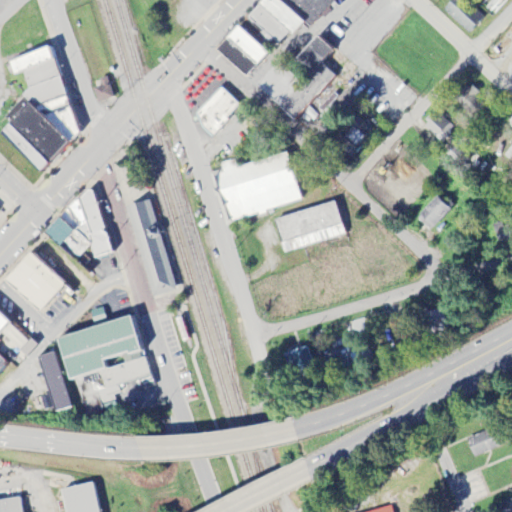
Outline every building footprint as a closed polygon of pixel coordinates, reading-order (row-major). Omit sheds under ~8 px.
[(222,51),(268,0),(335,0),(312,25),(306,22),(294,36),(290,32),(249,75),(222,51)] [(452,0),(442,12),(468,35),(482,20),(459,0),(452,0)] [(261,85),(288,56),(297,64),(321,37),(336,51),(322,66),(334,77),(297,118),(261,85)] [(43,174),(81,134),(51,48),(12,62),(16,75),(23,73),(28,89),(3,116),(11,123),(1,133),(43,174)] [(108,77),(114,97),(99,102),(95,88),(103,86),(100,79),(108,77)] [(470,116),(484,102),(467,85),(453,100),(470,116)] [(223,89),(240,105),(219,127),(224,132),(217,140),(204,128),(199,114),(223,89)] [(422,130),(443,143),(453,127),(433,114),(422,130)] [(335,144),(351,158),(373,133),(357,119),(335,144)] [(213,176),(223,173),(221,165),(235,160),(238,170),(289,153),(304,200),(228,224),(213,176)] [(50,233),(89,192),(95,193),(114,252),(96,258),(92,243),(77,259),(50,233)] [(438,196),(416,219),(430,232),(452,209),(438,196)] [(138,202),(150,198),(177,289),(154,298),(128,206),(138,202)] [(344,237),(335,204),(273,221),(283,254),(344,237)] [(493,227),(498,243),(511,237),(506,223),(493,227)] [(32,252),(67,285),(42,312),(7,279),(32,252)] [(0,350),(0,306),(34,339),(12,362),(9,359),(0,350)] [(446,330),(442,310),(423,313),(427,334),(446,330)] [(175,319),(181,341),(188,339),(182,316),(175,319)] [(132,317),(153,384),(114,396),(117,405),(86,415),(62,338),(132,317)] [(284,354),(291,382),(314,377),(308,348),(284,354)] [(0,350),(0,368),(9,359),(0,350)] [(55,395),(52,396),(56,413),(75,408),(62,353),(45,357),(55,395)] [(492,428),(465,441),(473,459),(501,446),(492,428)] [(69,491),(72,511),(104,511),(100,485),(69,491)] [(511,511),(511,499),(494,506),(496,511),(511,511)] [(0,511),(28,511),(27,500),(0,503),(0,511)]
